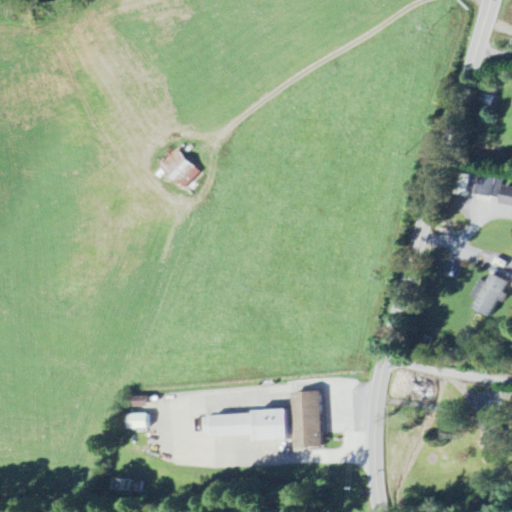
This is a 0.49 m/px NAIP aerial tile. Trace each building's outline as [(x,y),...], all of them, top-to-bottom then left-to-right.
[(187,190),(204,171),(179,148),(162,167),(187,190)] [(503,197),(505,178),(482,176),(480,195),(503,197)] [(491,283),(484,279),(477,296),(483,298),(478,309),(496,317),(511,282),(511,281),(495,274),(491,283)] [(394,393),(411,396),(414,382),(406,380),(407,374),(399,372),(394,393)] [(419,399),(430,402),(434,391),(423,387),(419,399)] [(285,394),(288,449),(315,448),(313,393),(285,394)] [(153,429),(153,414),(131,415),(132,430),(153,429)] [(278,416),(279,447),(245,449),(245,443),(201,444),(200,423),(244,421),(244,418),(278,416)] [(501,443),(502,423),(488,422),(487,443),(501,443)]
